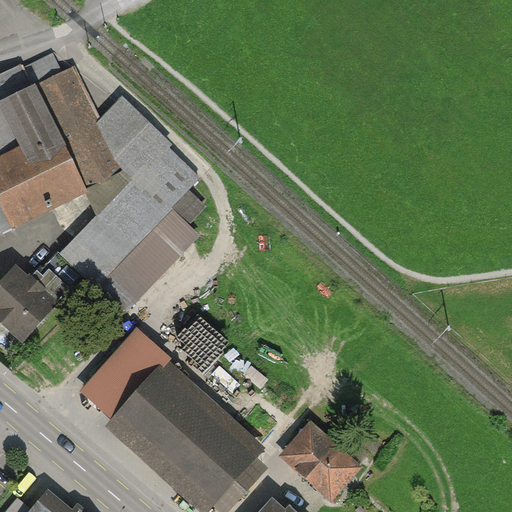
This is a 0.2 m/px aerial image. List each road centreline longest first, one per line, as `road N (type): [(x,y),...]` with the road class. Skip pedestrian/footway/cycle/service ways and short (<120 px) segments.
road 1 (track): [(99,11),(415,280),(511,274)]
road 2 (secondary): [(134,511),(0,397)]
